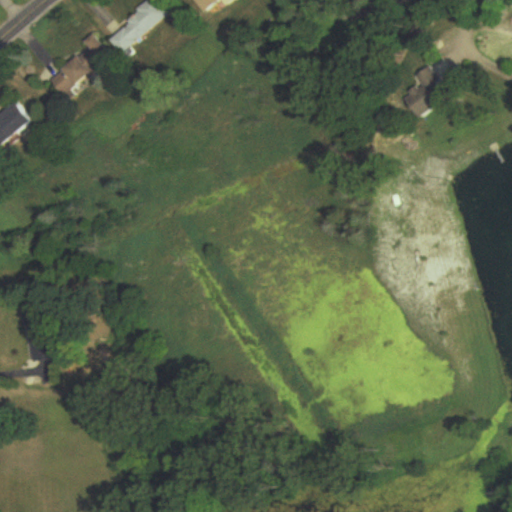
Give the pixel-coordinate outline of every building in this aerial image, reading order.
[(160,0),(159,0),(113,39),(127,56),(174,16),(160,0)] [(56,81),(69,98),(118,57),(100,35),(89,44),(94,50),(56,81)] [(430,88),(414,97),(425,118),(458,100),(441,68),(425,77),(430,88)] [(0,146),(37,128),(26,106),(0,119),(0,123),(2,128),(0,128),(0,146)] [(31,306),(35,363),(58,361),(54,305),(31,306)]
